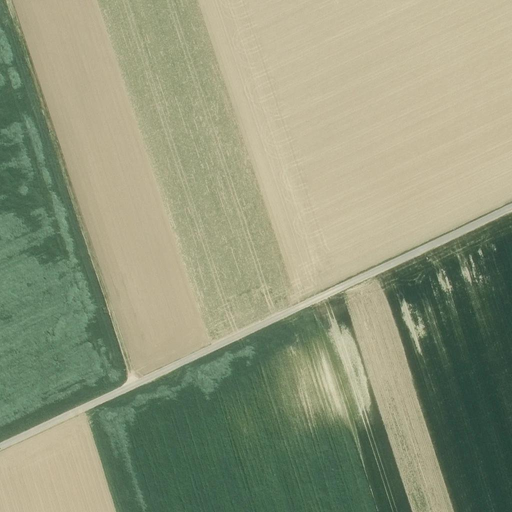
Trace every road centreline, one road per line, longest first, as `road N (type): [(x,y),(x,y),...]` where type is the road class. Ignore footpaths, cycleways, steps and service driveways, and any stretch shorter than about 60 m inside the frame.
road 1 (track): [(0,447),(511,207)]
road 2 (track): [(133,385),(122,329),(12,0)]
